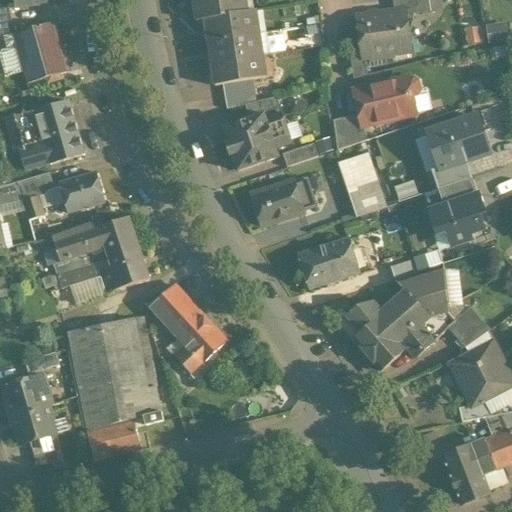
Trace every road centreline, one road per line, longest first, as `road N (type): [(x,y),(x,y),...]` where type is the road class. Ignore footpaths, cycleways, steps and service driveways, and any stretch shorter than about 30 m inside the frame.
road 1 (secondary): [(140,0),(183,146),(335,417)]
road 2 (residential): [(43,486),(335,417)]
road 3 (unknown): [(0,338),(211,260)]
